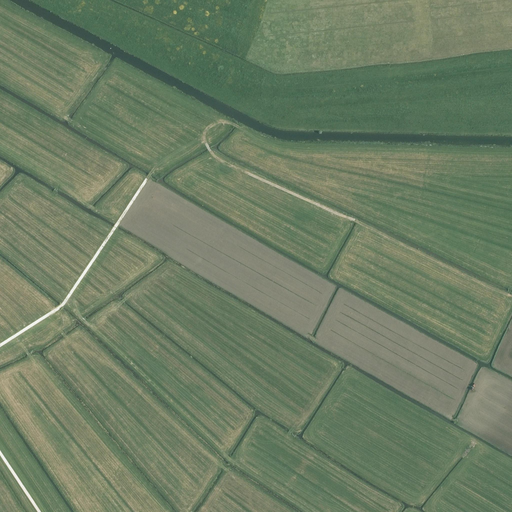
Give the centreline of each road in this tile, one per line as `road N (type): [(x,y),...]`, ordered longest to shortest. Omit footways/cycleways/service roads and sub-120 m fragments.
road 1 (track): [(511,151),(278,146),(216,123),(161,161),(63,303),(16,335)]
road 2 (track): [(508,292),(248,173),(210,151),(201,136)]
road 3 (track): [(166,511),(16,335)]
